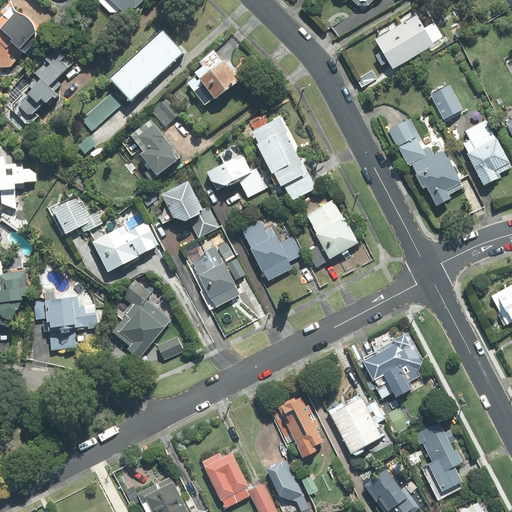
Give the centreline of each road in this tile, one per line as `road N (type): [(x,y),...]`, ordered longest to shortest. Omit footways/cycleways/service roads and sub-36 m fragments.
road 1 (residential): [(430,275),(325,71),(254,0)]
road 2 (residential): [(430,275),(158,417)]
road 3 (residential): [(158,417),(0,501)]
road 4 (residential): [(511,432),(430,275)]
road 5 (residential): [(158,417),(89,390),(0,376)]
